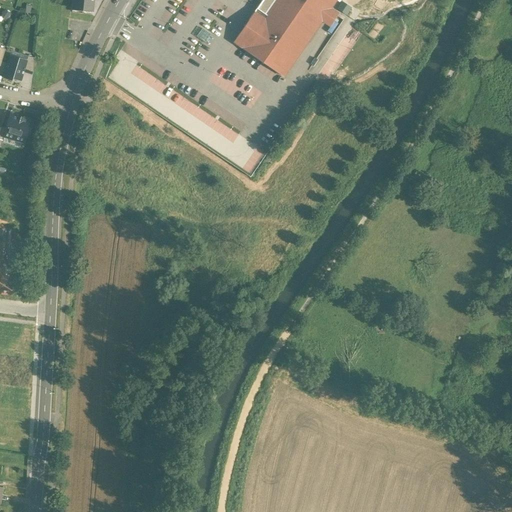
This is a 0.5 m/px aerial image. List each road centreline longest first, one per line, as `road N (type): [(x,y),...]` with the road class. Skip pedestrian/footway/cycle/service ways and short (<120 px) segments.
road 1 (track): [(220,511),(260,379),(411,147),(484,0)]
road 2 (tertiary): [(68,109),(52,199),(49,313)]
road 3 (tertiary): [(49,313),(34,511)]
road 4 (track): [(317,288),(455,360)]
road 5 (tertiary): [(120,0),(68,109)]
